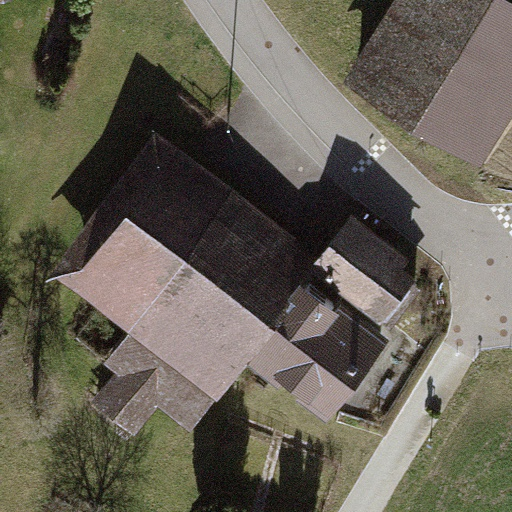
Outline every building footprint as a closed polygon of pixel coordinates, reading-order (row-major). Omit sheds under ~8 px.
[(511,5),(504,0),(403,0),(359,71),(478,146),(511,101),(511,5)] [(165,168),(77,279),(132,323),(216,390),(254,343),(329,403),(380,339),(165,168)] [(400,253),(353,216),(319,259),(389,315),(415,283),(392,264),(400,253)] [(216,390),(132,323),(105,357),(121,369),(156,397),(190,423),(216,390)] [(98,399),(134,427),(156,397),(121,369),(98,399)]
